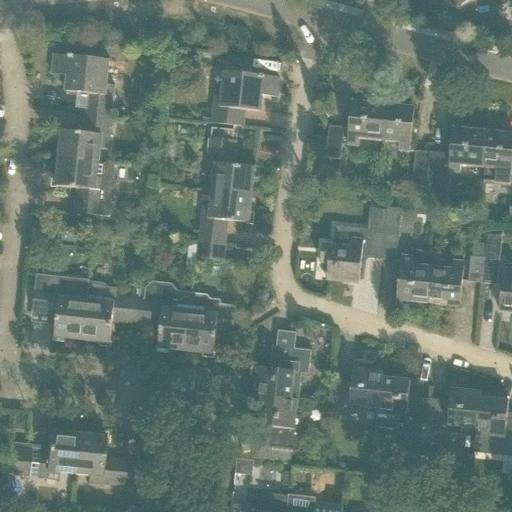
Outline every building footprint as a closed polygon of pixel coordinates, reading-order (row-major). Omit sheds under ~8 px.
[(429,0),(431,6),(459,10),(470,0),(429,0)] [(55,56),(53,76),(67,77),(66,91),(65,92),(77,94),(75,108),(85,110),(112,113),(113,106),(115,86),(107,85),(110,62),(55,56)] [(210,125),(243,128),(245,112),(261,113),(262,97),(278,99),(280,79),(250,75),(251,60),(227,57),(225,74),(224,74),(222,91),(214,90),(210,125)] [(360,140),(383,142),(385,123),(380,122),(382,106),(353,103),(349,147),(360,148),(360,140)] [(385,123),(383,142),(400,144),(399,152),(411,153),(415,109),(382,106),(380,122),(385,123)] [(62,132),(59,160),(99,165),(101,149),(108,150),(112,113),(85,110),(83,134),(62,132)] [(326,159),(341,161),(345,129),(330,127),(326,159)] [(209,139),(205,177),(213,178),(212,193),(252,197),(255,169),(235,167),(237,142),(233,142),(234,130),(211,128),(210,140),(209,139)] [(461,166),(485,169),(487,149),(483,149),(485,132),(454,129),(451,156),(450,173),(460,174),(461,166)] [(483,184),(511,187),(511,135),(485,132),(483,149),(487,149),(485,169),(483,184)] [(415,152),(413,177),(428,179),(430,154),(415,152)] [(428,179),(426,196),(434,207),(446,209),(450,173),(451,156),(430,154),(428,179)] [(59,160),(56,188),(77,190),(74,214),(94,217),(101,217),(108,218),(114,167),(99,165),(59,160)] [(202,206),(198,243),(226,246),(229,223),(249,225),(252,197),(212,193),(210,207),(202,206)] [(324,246),(322,265),(329,266),(327,282),(359,285),(362,254),(368,255),(370,234),(353,232),(352,245),(338,244),(338,247),(324,246)] [(367,259),(382,261),(384,235),(370,234),(368,255),(367,259)] [(384,235),(382,261),(396,262),(399,237),(384,235)] [(471,258),(468,283),(482,285),(485,259),(487,244),(472,242),(471,258)] [(226,246),(198,243),(196,259),(224,263),(226,246)] [(400,281),(398,301),(428,304),(429,287),(425,286),(427,268),(428,252),(412,250),(411,258),(403,257),(400,281)] [(427,268),(425,286),(429,287),(428,304),(460,307),(462,287),(465,263),(453,262),(453,271),(440,269),(441,253),(428,252),(427,268)] [(485,259),(482,285),(498,286),(500,261),(485,259)] [(511,274),(504,274),(501,313),(511,314),(511,274)] [(54,338),(83,341),(88,301),(87,301),(89,282),(88,281),(88,284),(75,283),(76,280),(67,279),(65,279),(64,280),(62,281),(61,282),(61,283),(60,283),(60,285),(59,290),(35,287),(32,315),(48,317),(47,323),(48,324),(55,326),(54,338)] [(111,324),(135,327),(138,298),(118,296),(119,289),(109,287),(106,283),(89,282),(87,301),(88,301),(83,341),(109,344),(111,324)] [(156,349),(185,352),(193,295),(177,293),(172,286),(154,285),(147,290),(146,299),(138,298),(135,327),(158,329),(156,349)] [(258,291),(256,298),(261,303),(267,302),(269,295),(265,290),(258,291)] [(193,295),(185,352),(212,355),(215,332),(223,333),(222,335),(231,336),(235,307),(233,306),(233,308),(217,307),(218,301),(209,300),(205,296),(193,295)] [(298,403),(299,403),(302,375),(309,376),(312,351),(295,350),(297,334),(278,332),(277,348),(272,347),(270,370),(258,369),(255,398),(298,403)] [(363,408),(379,410),(382,373),(354,370),(353,386),(331,384),(328,412),(363,415),(363,408)] [(379,410),(377,428),(394,430),(395,425),(426,428),(429,400),(409,398),(411,382),(383,379),(383,373),(382,373),(379,410)] [(462,429),(477,431),(481,393),(452,391),(451,402),(429,400),(426,428),(439,430),(439,434),(461,436),(462,429)] [(477,431),(476,436),(492,438),(491,445),(511,447),(511,418),(508,418),(509,402),(481,399),(482,394),(481,393),(477,431)] [(298,403),(255,398),(261,399),(258,427),(270,428),(268,447),(253,445),(252,461),(291,465),(293,452),(300,453),(303,418),(296,418),(298,403)] [(59,473),(73,475),(77,436),(49,433),(47,452),(7,448),(5,476),(59,481),(59,473)] [(77,436),(73,475),(88,476),(87,484),(140,490),(143,463),(103,459),(105,439),(77,436)] [(401,484),(400,497),(413,498),(414,485),(401,484)] [(287,511),(287,510),(287,508),(288,497),(272,495),(270,507),(232,503),(231,511),(287,511)] [(2,498),(1,511),(15,511),(17,499),(2,498)] [(397,511),(399,501),(390,500),(389,511),(375,511),(370,511),(369,511),(397,511)] [(341,511),(342,506),(315,503),(314,511),(310,511),(287,510),(287,511),(341,511)]
